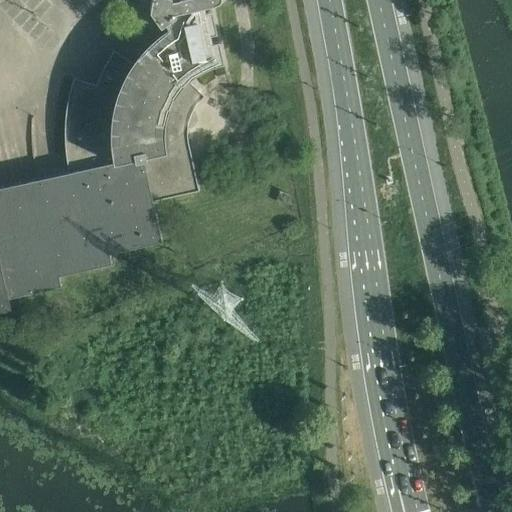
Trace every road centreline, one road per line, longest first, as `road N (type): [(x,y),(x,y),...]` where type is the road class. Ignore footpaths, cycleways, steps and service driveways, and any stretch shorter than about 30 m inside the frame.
road 1 (secondary): [(497,511),(385,0)]
road 2 (secondary): [(328,0),(416,511)]
